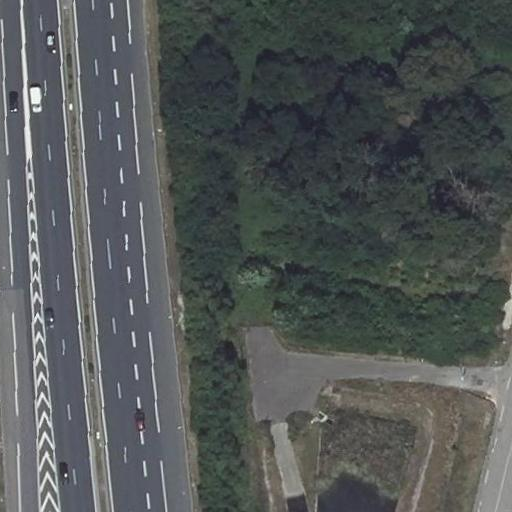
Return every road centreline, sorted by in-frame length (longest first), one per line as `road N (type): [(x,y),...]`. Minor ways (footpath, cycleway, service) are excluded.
road 1 (trunk): [(133,511),(91,0)]
road 2 (trunk): [(39,0),(77,511)]
road 3 (trunk): [(11,0),(30,511)]
